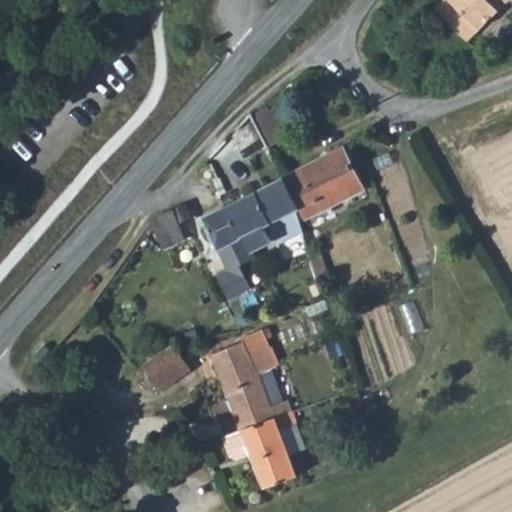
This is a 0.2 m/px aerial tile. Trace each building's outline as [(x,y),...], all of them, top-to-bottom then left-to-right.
[(459,0),(444,18),(478,48),(495,30),(461,0),(459,0)] [(511,0),(461,0),(495,30),(511,10),(511,0)] [(272,106),(254,114),(272,151),(293,141),(280,113),(276,115),(272,106)] [(272,151),(254,114),(253,111),(234,132),(249,162),(272,151)] [(344,146),(284,176),(300,220),(365,189),(344,146)] [(325,291),(300,220),(284,176),(226,206),(241,237),(247,234),(258,258),(264,255),(261,250),(273,243),(266,227),(270,225),(301,310),(329,300),(326,291),(325,291)] [(153,219),(154,221),(166,247),(184,239),(178,224),(192,217),(185,202),(155,216),(153,217),(153,219)] [(247,234),(241,237),(226,206),(206,216),(231,272),(258,258),(247,234)] [(214,353),(242,430),(294,411),(289,399),(273,406),(260,374),(279,366),(269,338),(273,337),(269,327),(246,336),(244,341),(214,353)] [(192,369),(173,344),(142,365),(162,389),(192,369)] [(299,423),(294,411),(242,430),(225,440),(232,457),(237,459),(252,453),(266,487),(297,475),(279,431),(299,423)]
